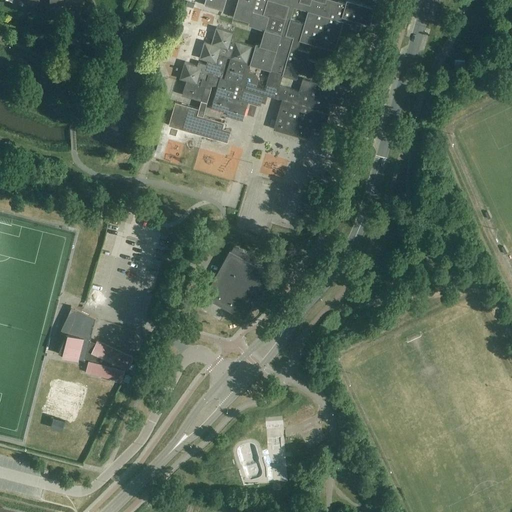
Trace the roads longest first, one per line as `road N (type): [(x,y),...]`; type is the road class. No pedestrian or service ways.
road 1 (tertiary): [(303,307),(359,226),(427,0)]
road 2 (residential): [(0,472),(86,491),(141,441),(186,357),(202,355),(226,375)]
